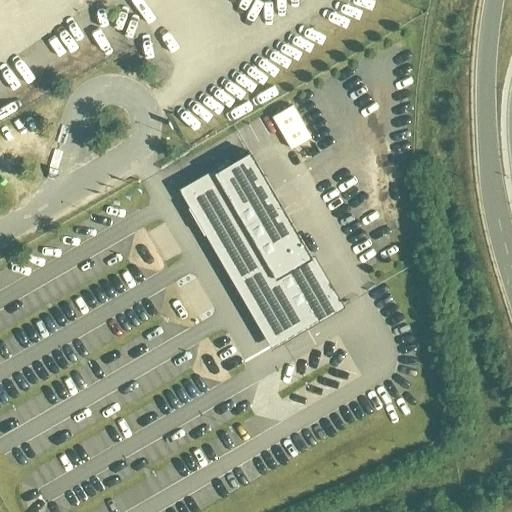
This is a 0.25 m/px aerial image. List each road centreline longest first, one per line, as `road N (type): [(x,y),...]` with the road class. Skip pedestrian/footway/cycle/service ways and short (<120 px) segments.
road 1 (residential): [(36,212),(138,147),(149,125),(147,106),(133,92),(100,90),(83,101),(62,168)]
road 2 (motorway): [(494,0),(488,180),(511,274)]
